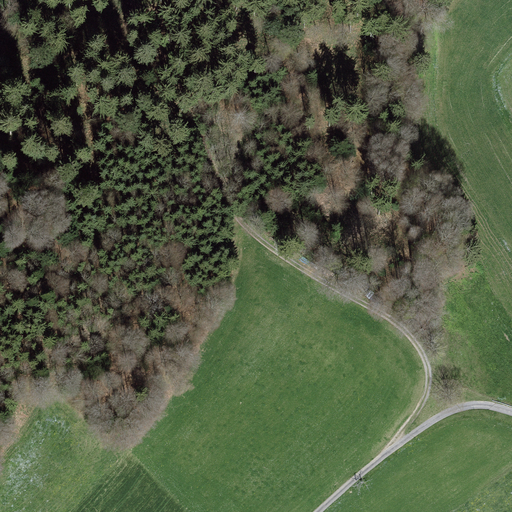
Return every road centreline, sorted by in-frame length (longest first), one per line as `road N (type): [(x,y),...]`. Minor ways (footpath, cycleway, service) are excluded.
road 1 (track): [(123,0),(141,13),(172,69),(204,150),(251,232),(415,343),(428,371),(426,394),(388,451)]
road 2 (track): [(318,511),(451,410),(511,411)]
